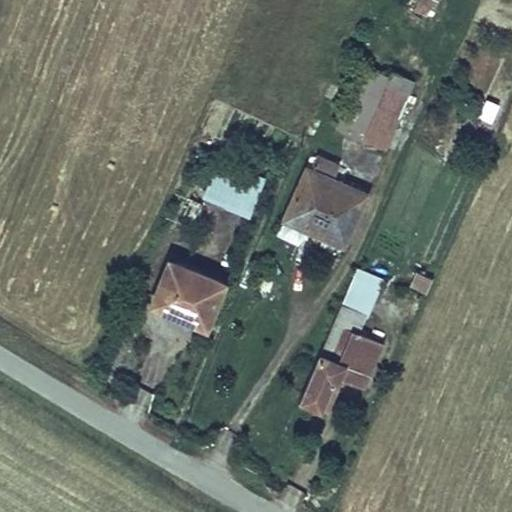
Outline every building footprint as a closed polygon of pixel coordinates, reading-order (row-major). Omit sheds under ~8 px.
[(421,31),(443,36),(446,23),(424,19),(421,31)] [(362,61),(337,50),(310,114),(336,125),(362,61)] [(362,61),(336,125),(359,136),(386,70),(362,61)] [(282,157),(259,211),(320,237),(342,185),(305,169),(312,153),(294,146),(288,159),(282,157)] [(244,174),(198,155),(183,191),(229,211),(244,174)] [(318,156),(314,167),(334,175),(339,164),(318,156)] [(146,255),(127,301),(180,324),(199,276),(146,255)] [(356,269),(332,259),(327,272),(320,288),(343,298),(356,269)] [(296,343),(274,395),(293,403),(304,378),(310,380),(323,350),(315,346),(312,350),(306,348),(322,311),(336,316),(343,298),(320,288),(296,343)] [(333,324),(336,316),(322,311),(306,348),(312,350),(315,346),(323,350),(315,371),(339,381),(358,335),(333,324)] [(221,428),(215,443),(231,449),(237,434),(221,428)] [(296,510),(303,491),(284,484),(277,502),(296,510)]
